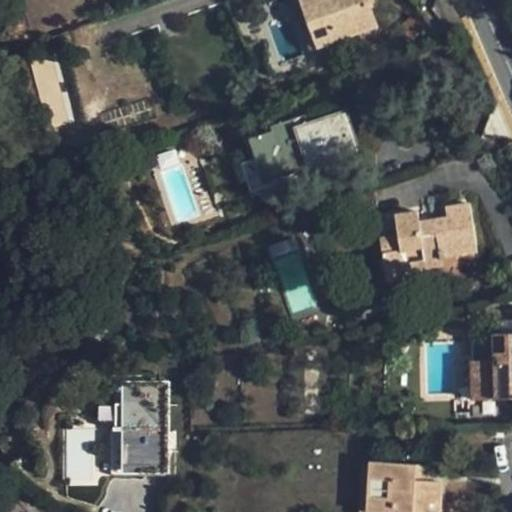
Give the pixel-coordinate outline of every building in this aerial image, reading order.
[(377,26),(367,0),(298,0),(316,49),(377,26)] [(34,153),(14,111),(0,117),(0,142),(10,164),(34,153)] [(358,154),(343,111),(295,127),(292,117),(269,124),(271,130),(249,137),(263,178),(308,164),(310,170),(358,154)] [(478,252),(469,200),(443,205),(445,215),(418,219),(417,210),(395,213),(397,232),(378,236),(387,281),(407,278),(406,272),(443,266),(442,258),(478,252)] [(511,397),(511,333),(493,333),(494,360),(469,361),(470,397),(511,397)] [(156,470),(156,382),(115,382),(115,387),(116,426),(103,425),(104,470),(156,470)] [(440,511),(443,485),(430,484),(419,483),(420,467),(376,464),(373,505),(399,507),(398,511),(440,511)] [(419,483),(430,484),(431,468),(420,467),(419,483)]
